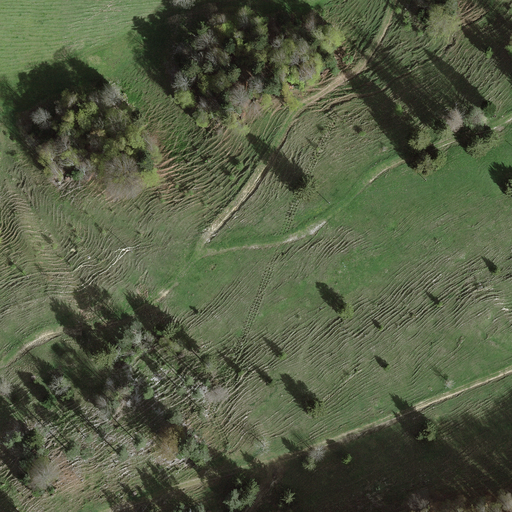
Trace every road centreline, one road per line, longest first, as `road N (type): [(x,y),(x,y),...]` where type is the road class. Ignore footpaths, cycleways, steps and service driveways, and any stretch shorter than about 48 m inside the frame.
road 1 (track): [(0,362),(49,327),(107,320),(153,298),(261,169),(293,114),(353,77),(374,53),(396,0)]
road 2 (track): [(511,367),(303,454),(112,511)]
road 3 (track): [(197,250),(304,229),(380,166),(511,115)]
road 4 (track): [(249,0),(117,38),(0,91)]
